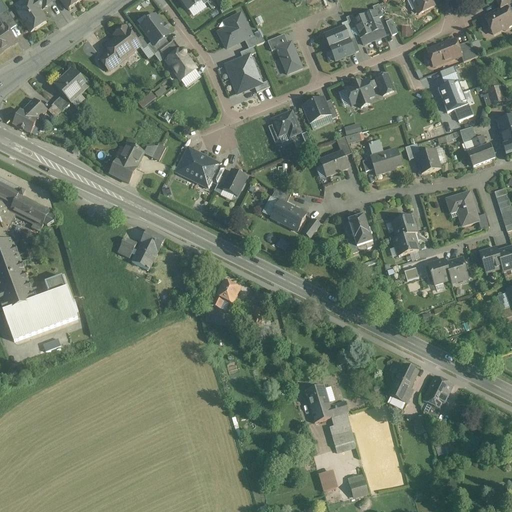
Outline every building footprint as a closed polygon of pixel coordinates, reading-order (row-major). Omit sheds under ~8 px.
[(37,0),(17,13),(22,19),(21,22),(25,28),(26,27),(31,33),(46,23),(44,20),(45,17),(43,14),(40,14),(38,11),(42,8),(37,0)] [(36,0),(37,0),(42,8),(43,10),(54,2),(52,0),(36,0)] [(78,0),(60,0),(68,10),(80,2),(78,0)] [(203,2),(201,0),(180,0),(189,12),(203,2)] [(401,0),(402,1),(405,0),(410,0),(418,16),(435,8),(430,0),(401,0)] [(511,0),(496,0),(501,10),(506,8),(507,10),(511,7),(511,0)] [(375,14),(378,19),(383,17),(379,6),(373,8),(375,14)] [(501,10),(485,19),(488,26),(488,29),(490,33),(493,34),(493,36),(502,31),(505,32),(508,30),(509,28),(511,26),(511,18),(507,10),(506,8),(501,10)] [(7,11),(0,16),(0,22),(3,27),(5,26),(9,32),(17,26),(7,11)] [(375,14),(365,18),(374,42),(385,38),(378,19),(375,14)] [(241,16),(230,21),(233,27),(219,34),(227,50),(252,37),(241,16)] [(141,27),(155,46),(169,36),(155,17),(141,27)] [(351,31),(356,29),(354,22),(352,17),(346,19),(348,23),(351,31)] [(363,46),(374,42),(365,18),(354,22),(356,29),(363,46)] [(392,21),(386,23),(391,37),(398,35),(392,21)] [(349,42),(355,39),(351,31),(348,23),(342,25),(344,29),(349,42)] [(3,27),(0,29),(0,54),(2,53),(2,51),(10,46),(12,47),(17,44),(9,32),(5,26),(3,27)] [(402,28),(402,37),(413,37),(412,27),(402,28)] [(125,28),(114,36),(117,39),(107,47),(107,49),(109,52),(100,59),(109,72),(119,64),(118,62),(125,57),(128,58),(134,54),(134,51),(140,47),(136,41),(128,31),(125,28)] [(330,49),(349,42),(344,29),(325,36),(330,49)] [(148,48),(141,38),(136,41),(140,47),(143,51),(148,48)] [(355,39),(349,42),(354,55),(360,53),(355,39)] [(455,41),(427,52),(434,68),(461,57),(458,47),(455,41)] [(330,49),(336,62),(354,55),(349,42),(330,49)] [(469,43),(463,45),(469,62),(475,59),(469,43)] [(291,44),(284,47),(277,50),(287,76),(302,70),(291,44)] [(469,62),(463,45),(458,47),(461,57),(463,64),(469,62)] [(183,51),(181,51),(181,52),(167,62),(181,82),(196,71),(186,58),(187,56),(187,55),(186,53),(185,52),(183,51)] [(250,57),(225,67),(231,81),(256,71),(250,57)] [(73,70),(55,87),(71,104),(72,104),(71,103),(79,95),(80,96),(89,88),(73,70)] [(256,71),(231,81),(237,96),(262,86),(256,71)] [(376,80),(376,81),(379,88),(383,97),(394,92),(387,76),(376,80)] [(346,91),(352,106),(359,103),(361,109),(370,105),(368,100),(374,97),(372,91),(379,88),(376,81),(369,84),(368,82),(346,91)] [(500,88),(488,92),(492,107),(505,103),(503,96),(500,88)] [(137,101),(141,108),(156,99),(152,92),(137,101)] [(62,97),(53,105),(62,113),(70,106),(62,97)] [(35,100),(23,112),(20,111),(13,126),(31,135),(39,120),(38,120),(48,111),(35,100)] [(304,108),(310,125),(330,117),(325,104),(323,100),(304,108)] [(331,102),(325,104),(330,117),(332,120),(338,118),(331,102)] [(292,113),(272,121),(279,138),(288,134),(290,139),(301,134),(292,113)] [(511,117),(498,122),(502,134),(511,131),(511,117)] [(473,129),(460,133),(463,145),(472,142),(471,141),(476,139),(473,129)] [(511,131),(502,134),(505,145),(503,146),(506,156),(511,154),(511,131)] [(359,135),(345,139),(348,146),(361,142),(359,135)] [(476,139),(471,141),(472,142),(475,151),(487,146),(483,137),(476,139)] [(345,139),(336,142),(341,154),(342,154),(344,158),(352,155),(348,146),(345,139)] [(397,150),(384,155),(380,143),(371,145),(375,157),(371,159),(376,177),(391,173),(390,169),(393,168),(393,169),(402,166),(397,150)] [(144,154),(128,145),(120,161),(118,160),(110,175),(129,184),(136,169),(144,154)] [(159,145),(152,159),(159,162),(166,149),(159,145)] [(475,151),(468,153),(473,167),(495,159),(490,145),(487,146),(475,151)] [(417,146),(405,149),(409,161),(416,159),(416,157),(420,156),(417,146)] [(215,163),(189,150),(177,173),(209,189),(212,183),(211,182),(219,166),(214,164),(215,163)] [(420,156),(416,157),(416,159),(421,176),(441,170),(435,151),(420,156)] [(341,154),(320,163),(327,178),(348,170),(344,158),(342,154),(341,154)] [(370,161),(362,163),(365,173),(373,171),(370,161)] [(232,172),(223,190),(228,192),(237,197),(246,179),(232,172)] [(22,192),(0,180),(0,303),(4,315),(36,303),(36,302),(13,240),(10,241),(7,234),(16,217),(34,226),(32,229),(40,233),(41,230),(42,230),(44,226),(47,228),(54,225),(52,219),(49,217),(51,213),(23,199),(26,194),(22,192)] [(505,190),(494,193),(496,199),(507,196),(505,190)] [(291,196),(275,191),(271,199),(279,203),(286,206),(291,196)] [(470,194),(447,201),(450,211),(457,209),(462,228),(478,223),(479,223),(477,218),(470,194)] [(507,196),(496,199),(498,205),(509,201),(507,196)] [(509,201),(498,205),(500,211),(510,207),(509,201)] [(286,206),(279,203),(271,220),(298,233),(306,216),(286,206)] [(511,212),(510,207),(500,211),(501,216),(511,212)] [(511,212),(501,216),(503,222),(511,219),(511,212)] [(424,213),(414,216),(418,231),(428,229),(424,213)] [(486,216),(477,218),(479,223),(478,223),(481,231),(490,228),(486,216)] [(374,247),(364,217),(349,222),(354,238),(355,240),(359,252),(374,247)] [(412,217),(392,223),(397,240),(414,235),(418,234),(412,217)] [(511,219),(503,222),(505,228),(511,225),(511,219)] [(313,221),(304,234),(310,239),(320,226),(313,221)] [(166,241),(148,231),(141,244),(142,245),(132,264),(149,272),(159,253),(166,241)] [(397,240),(393,241),(398,258),(419,252),(414,235),(397,240)] [(354,238),(346,241),(351,255),(359,253),(359,252),(355,240),(354,238)] [(137,245),(125,239),(118,254),(130,260),(137,245)] [(280,240),(276,248),(285,253),(289,245),(280,240)] [(511,248),(497,253),(502,270),(504,273),(511,270),(511,248)] [(496,249),(480,254),(486,275),(502,270),(497,253),(496,249)] [(463,260),(446,265),(451,281),(452,285),(469,280),(463,260)] [(445,261),(428,266),(435,286),(451,281),(446,265),(445,261)] [(62,278),(45,284),(50,297),(36,302),(36,303),(4,315),(14,343),(78,320),(62,278)] [(233,287),(225,283),(213,306),(220,310),(224,302),(233,306),(240,291),(238,290),(239,288),(234,286),(233,287)] [(511,308),(500,312),(503,322),(511,319),(511,308)] [(264,314),(253,312),(250,328),(262,330),(264,314)] [(58,340),(43,346),(45,354),(60,347),(58,340)] [(19,356),(10,359),(12,365),(21,362),(19,356)] [(418,374),(403,367),(388,396),(407,406),(413,393),(412,393),(412,394),(409,392),(418,374)] [(453,387),(435,377),(423,402),(424,403),(432,407),(441,411),(453,387)] [(324,387),(305,393),(315,425),(333,419),(330,408),(330,407),(324,387)] [(345,403),(335,406),(338,417),(343,416),(349,414),(345,403)] [(432,407),(424,403),(422,408),(424,411),(425,417),(427,417),(432,407)] [(335,406),(330,408),(333,419),(338,417),(335,406)] [(441,411),(432,407),(427,417),(431,419),(429,422),(434,424),(441,411)] [(467,421),(456,415),(453,420),(464,426),(467,421)] [(333,419),(336,428),(338,437),(348,434),(343,416),(333,419)] [(422,418),(415,421),(417,426),(414,427),(417,435),(427,432),(422,418)] [(336,428),(330,430),(332,438),(338,437),(336,428)] [(338,437),(332,438),(335,449),(344,446),(351,444),(348,434),(338,437)] [(351,444),(344,446),(346,452),(356,449),(354,443),(351,444)] [(344,446),(335,449),(337,455),(346,452),(344,446)] [(333,473),(319,477),(324,494),(338,490),(333,473)] [(363,477),(348,481),(353,500),(368,495),(363,477)]
